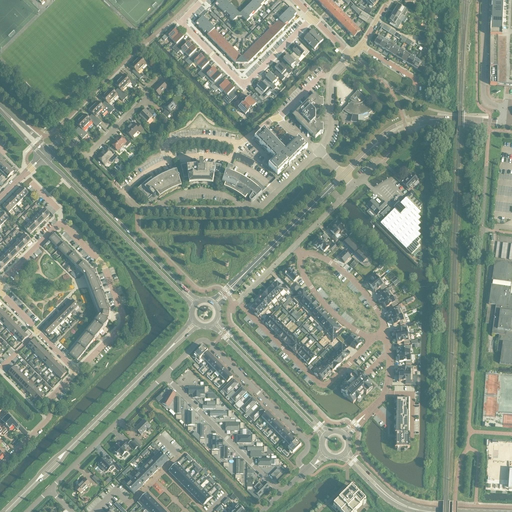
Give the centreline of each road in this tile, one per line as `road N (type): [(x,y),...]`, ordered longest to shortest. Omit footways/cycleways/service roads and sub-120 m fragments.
road 1 (secondary): [(197,302),(48,150)]
road 2 (secondary): [(42,156),(192,307)]
road 3 (residential): [(202,0),(183,25),(244,84),(312,18)]
road 4 (residential): [(305,472),(298,460),(306,441),(211,345),(199,342),(178,362)]
road 5 (residential): [(76,372),(121,328),(123,316),(105,268),(60,225)]
road 6 (residential): [(237,302),(323,385),(373,338)]
road 7 (residential): [(244,210),(136,209),(85,158)]
road 8 (residential): [(281,493),(165,375)]
road 9 (residential): [(49,489),(165,375)]
road 10 (secondary): [(328,433),(216,318)]
road 11 (secondary): [(210,325),(323,438)]
road 12 (secondary): [(65,451),(166,351)]
road 13 (residential): [(243,274),(343,175)]
road 14 (residential): [(0,468),(47,420),(50,398),(76,372)]
road 15 (residential): [(507,107),(483,97),(485,0)]
road 16 (residential): [(380,333),(379,315),(355,283),(323,258),(302,255)]
